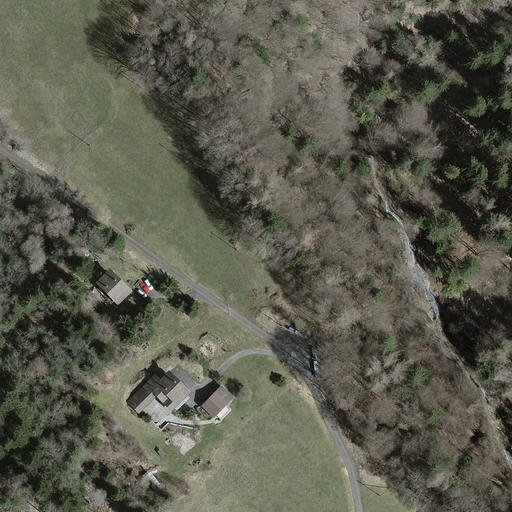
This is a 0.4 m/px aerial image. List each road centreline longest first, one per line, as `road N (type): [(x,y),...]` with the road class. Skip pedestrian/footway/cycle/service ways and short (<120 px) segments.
road 1 (track): [(0,151),(299,362),(347,459),(360,511)]
road 2 (track): [(189,402),(246,352),(290,355)]
